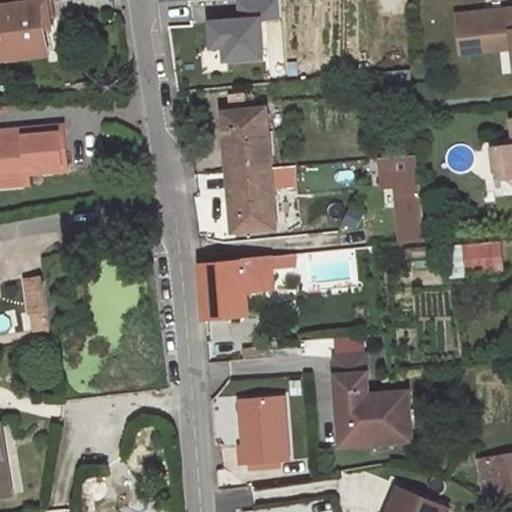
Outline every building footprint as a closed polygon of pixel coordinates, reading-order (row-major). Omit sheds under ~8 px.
[(52,26),(47,0),(0,0),(0,26),(4,56),(5,58),(50,52),(47,34),(54,32),(53,26),(52,26)] [(240,0),(242,20),(212,22),(214,48),(226,47),(227,59),(264,57),(261,19),(281,17),(280,0),(240,0)] [(511,15),(511,8),(457,14),(462,53),(511,47),(511,15)] [(411,86),(410,70),(382,72),(384,89),(396,87),(411,86)] [(413,107),(411,86),(396,87),(399,109),(413,107)] [(245,108),(243,96),(229,97),(231,109),(245,108)] [(273,167),(267,108),(224,112),(230,171),(273,167)] [(511,118),(510,119),(511,134),(511,144),(493,147),(497,172),(509,170),(510,179),(511,178),(511,118)] [(67,169),(63,126),(0,131),(0,174),(28,172),(67,169)] [(425,241),(417,156),(417,153),(379,157),(382,187),(395,186),(400,244),(425,241)] [(297,185),(295,165),(273,167),(275,188),(297,185)] [(278,226),(278,224),(276,200),(275,188),(273,167),(230,171),(235,230),(278,226)] [(0,184),(29,182),(28,172),(0,174),(0,184)] [(293,223),(291,198),(276,200),(278,224),(293,223)] [(503,270),(500,241),(459,246),(462,274),(503,270)] [(462,274),(459,246),(447,247),(450,275),(462,274)] [(273,288),(272,268),(295,266),(294,254),(203,262),(206,318),(249,314),(247,290),(273,288)] [(48,311),(42,275),(25,278),(30,314),(48,311)] [(51,328),(48,311),(30,314),(33,331),(51,328)] [(301,355),(300,339),(272,341),(272,346),(273,357),(301,355)] [(273,357),(272,346),(244,348),(245,359),(273,357)] [(367,372),(366,354),(336,356),(337,374),(344,374),(367,372)] [(412,439),(409,391),(369,394),(367,372),(344,374),(345,396),(338,396),(340,423),(354,422),(355,443),(412,439)] [(345,396),(344,374),(337,374),(338,396),(345,396)] [(301,394),(300,380),(290,380),(291,394),(301,394)] [(288,460),(284,396),(244,399),(246,419),(242,419),(243,445),(239,445),(241,463),(288,460)] [(355,443),(354,422),(340,423),(342,444),(355,443)] [(0,494),(10,493),(0,429),(0,494)] [(511,496),(511,451),(491,456),(494,472),(482,475),(487,501),(511,496)] [(469,468),(468,456),(459,457),(460,469),(469,468)] [(447,511),(449,507),(399,486),(388,511),(447,511)]
